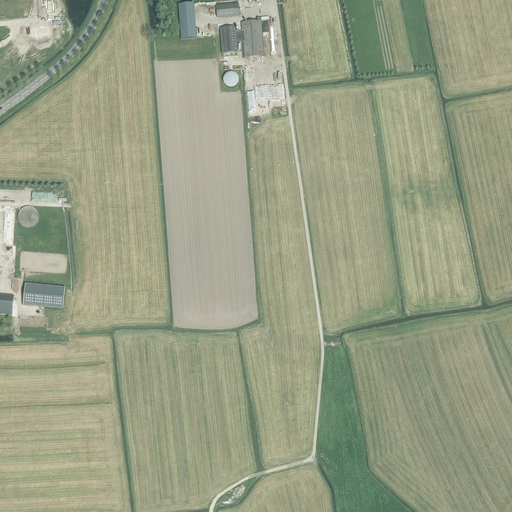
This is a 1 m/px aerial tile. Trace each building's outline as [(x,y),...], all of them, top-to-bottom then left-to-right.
[(45,8),(45,13),(49,13),(49,12),(52,12),(51,8),(52,8),(52,4),(51,4),(50,0),(44,0),(39,0),(40,6),(44,6),(44,8),(45,8)] [(194,4),(178,5),(181,40),(196,39),(194,4)] [(238,4),(216,6),(217,18),(240,16),(238,4)] [(220,28),(222,54),(238,52),(237,43),(242,42),(244,58),(264,57),(261,18),(257,18),(257,21),(241,22),(241,31),(236,32),(236,27),(220,28)] [(38,27),(34,27),(34,28),(30,28),(30,36),(35,36),(35,37),(40,37),(40,34),(48,33),(47,31),(48,30),(47,30),(47,26),(43,26),(38,26),(38,27)] [(227,73),(227,87),(240,87),(240,73),(227,73)] [(0,254),(13,255),(15,209),(0,207),(0,254)] [(19,222),(21,224),(24,227),(27,228),(31,228),(34,227),(37,224),(39,221),(40,218),(39,215),(38,212),(36,209),(33,207),(30,207),(27,207),(24,208),(21,210),(19,212),(18,215),(18,219),(19,222)] [(63,287),(23,284),(22,305),(62,308),(63,287)] [(0,314),(12,315),(13,296),(0,295),(0,314)]
